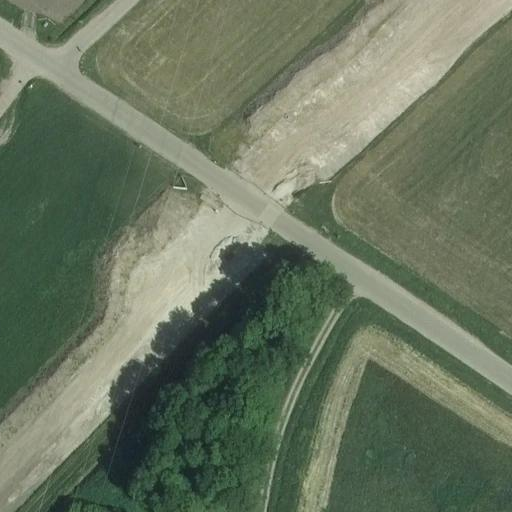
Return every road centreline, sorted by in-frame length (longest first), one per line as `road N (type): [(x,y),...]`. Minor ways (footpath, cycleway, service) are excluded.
road 1 (unclassified): [(511,383),(52,68)]
road 2 (unknown): [(351,273),(269,511)]
